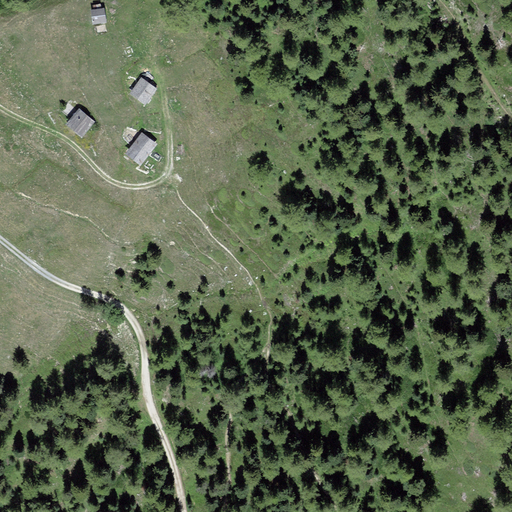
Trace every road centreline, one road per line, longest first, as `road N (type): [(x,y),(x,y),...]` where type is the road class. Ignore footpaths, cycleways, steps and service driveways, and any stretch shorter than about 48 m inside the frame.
road 1 (track): [(0,237),(37,268),(136,322),(150,408),(173,462),(182,511)]
road 2 (track): [(0,106),(66,136),(121,186),(147,187),(168,176),(166,104)]
road 3 (track): [(511,135),(439,0)]
